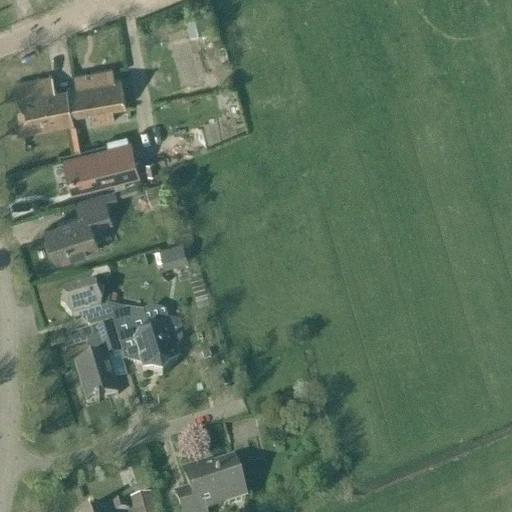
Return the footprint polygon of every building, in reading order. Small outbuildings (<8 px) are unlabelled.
[(186,22),(190,36),(205,32),(201,18),(186,22)] [(111,110),(124,108),(119,79),(113,80),(112,68),(71,76),(73,87),(54,91),(51,76),(13,84),(21,134),(72,125),(70,116),(88,113),(90,124),(113,120),(111,110)] [(123,179),(136,175),(128,144),(64,161),(72,191),(113,181),(123,179)] [(144,164),(147,175),(155,173),(152,162),(144,164)] [(123,179),(113,181),(115,189),(125,186),(123,179)] [(162,182),(145,187),(150,205),(168,199),(162,182)] [(125,186),(102,194),(75,203),(79,215),(57,223),(58,225),(45,229),(56,263),(99,249),(92,227),(111,221),(105,203),(117,199),(116,199),(138,192),(135,183),(125,186)] [(182,242),(159,249),(163,263),(175,260),(176,264),(187,261),(182,242)] [(64,292),(60,308),(73,319),(86,315),(90,329),(96,327),(113,322),(126,311),(125,310),(109,307),(112,297),(104,295),(92,284),(64,292)] [(113,297),(112,304),(119,305),(120,298),(113,297)] [(178,325),(167,323),(165,313),(149,309),(144,315),(126,311),(113,322),(125,361),(139,357),(143,373),(162,377),(179,359),(176,348),(183,341),(178,325)] [(90,329),(63,337),(63,338),(66,346),(67,351),(88,345),(86,340),(98,337),(97,332),(96,327),(90,329)] [(106,357),(117,354),(110,328),(97,332),(98,337),(86,340),(88,345),(92,360),(75,365),(87,405),(118,395),(106,357)] [(208,352),(201,354),(203,361),(210,359),(208,352)] [(257,430),(269,426),(265,414),(254,418),(257,430)] [(225,508),(246,501),(233,461),(205,470),(203,466),(184,472),(190,491),(175,496),(180,511),(204,511),(204,508),(223,502),(225,508)] [(153,511),(149,496),(130,501),(132,511),(153,511)] [(120,511),(129,510),(126,501),(91,511),(120,511)]
